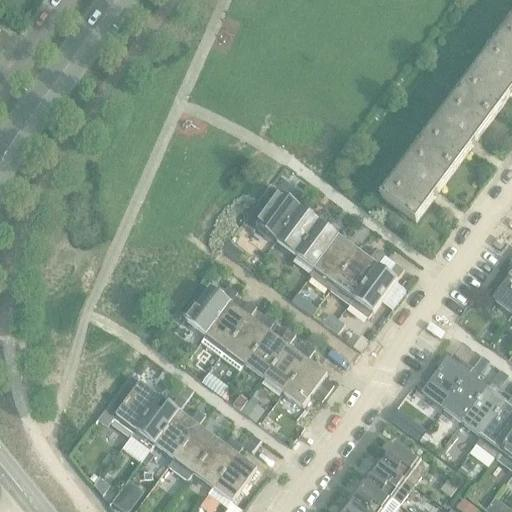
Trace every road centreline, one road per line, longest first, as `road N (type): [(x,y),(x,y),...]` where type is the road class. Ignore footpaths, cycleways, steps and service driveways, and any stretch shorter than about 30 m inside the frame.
road 1 (residential): [(281,511),(511,191)]
road 2 (primary): [(0,163),(116,0)]
